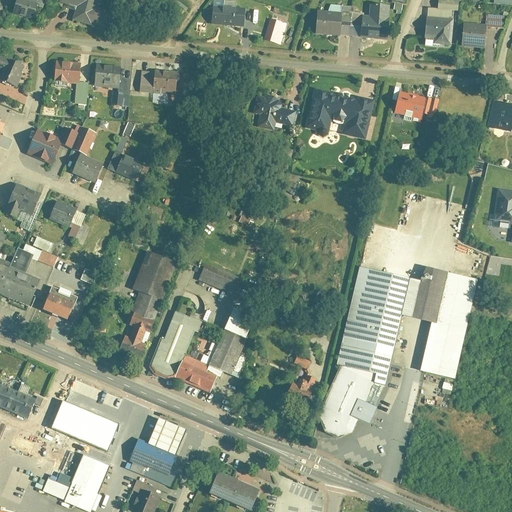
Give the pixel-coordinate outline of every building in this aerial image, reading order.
[(24,0),(13,0),(9,14),(31,21),(36,3),(24,0)] [(62,0),(62,2),(77,7),(74,20),(106,28),(110,13),(96,9),(98,0),(62,0)] [(452,45),(453,23),(457,23),(457,0),(436,0),(436,10),(426,10),(426,45),(452,45)] [(213,7),(213,28),(242,28),(243,8),(213,7)] [(362,7),(361,40),(388,41),(389,8),(362,7)] [(339,39),(339,28),(350,29),(350,18),(340,17),(340,15),(315,13),(313,37),(339,39)] [(268,24),(268,53),(287,53),(288,24),(268,24)] [(464,26),(463,49),(484,50),(485,27),(464,26)] [(52,64),(51,86),(79,87),(79,64),(52,64)] [(27,73),(9,67),(0,69),(0,87),(18,94),(27,73)] [(99,67),(98,88),(117,89),(117,102),(132,105),(134,79),(118,67),(99,67)] [(151,71),(151,91),(175,91),(175,71),(151,71)] [(353,100),(314,91),(306,128),(326,132),(329,120),(344,124),(341,136),(364,141),(373,99),(355,94),(353,100)] [(399,93),(395,116),(421,121),(425,98),(399,93)] [(262,114),(259,126),(273,130),(275,122),(285,124),(288,111),(281,110),(280,107),(280,106),(278,103),(274,102),(274,101),(272,99),(268,98),(266,99),(259,98),(255,113),(262,114)] [(488,127),(511,132),(511,104),(494,100),(488,127)] [(438,120),(441,103),(427,101),(424,118),(438,120)] [(78,135),(73,148),(86,154),(96,133),(82,127),(78,135)] [(78,135),(65,129),(59,143),(36,132),(27,152),(56,165),(62,150),(70,154),(73,148),(78,135)] [(81,155),(73,173),(100,184),(107,166),(81,155)] [(127,155),(120,171),(139,179),(146,163),(127,155)] [(20,183),(8,210),(21,216),(24,208),(38,215),(47,195),(20,183)] [(511,192),(498,191),(494,217),(496,218),(495,223),(511,224),(511,239),(511,244),(511,243),(511,192)] [(55,203),(47,220),(70,230),(78,212),(55,203)] [(0,230),(0,247),(3,249),(9,234),(0,230)] [(21,248),(13,268),(27,274),(36,254),(21,248)] [(144,293),(135,314),(156,323),(182,263),(154,252),(138,290),(144,293)] [(0,262),(0,295),(27,307),(39,280),(27,274),(13,268),(0,262)] [(206,268),(200,283),(236,297),(242,282),(206,268)] [(385,388),(410,280),(360,269),(336,367),(341,367),(340,370),(320,416),(324,432),(339,438),(352,434),(357,421),(369,426),(376,411),(366,405),(375,385),(385,388)] [(432,325),(444,274),(426,270),(423,283),(410,280),(401,318),(432,325)] [(455,380),(479,282),(444,274),(432,325),(421,372),(455,380)] [(53,292),(44,313),(68,324),(78,304),(53,292)] [(164,337),(152,368),(176,377),(198,320),(178,313),(168,339),(164,337)] [(116,354),(139,364),(155,328),(131,318),(116,354)] [(252,342),(226,330),(210,365),(236,377),(252,342)] [(188,363),(181,377),(198,385),(215,393),(222,379),(188,363)] [(295,380),(285,402),(308,412),(318,390),(295,380)] [(0,385),(0,407),(8,411),(16,392),(0,385)] [(16,392),(8,411),(29,420),(37,400),(16,392)] [(63,401),(51,429),(108,453),(119,425),(63,401)] [(169,474),(175,460),(177,461),(187,430),(158,420),(149,444),(140,440),(132,460),(169,474)] [(52,448),(15,434),(10,448),(47,462),(52,448)] [(65,504),(83,511),(91,511),(110,467),(84,457),(70,490),(65,502),(65,504)] [(257,488),(217,472),(208,495),(248,511),(257,488)] [(65,502),(70,490),(48,481),(43,493),(65,502)] [(153,511),(161,497),(141,488),(130,511),(153,511)]
